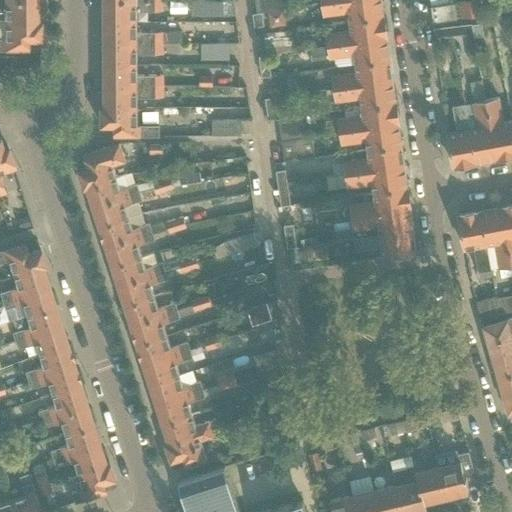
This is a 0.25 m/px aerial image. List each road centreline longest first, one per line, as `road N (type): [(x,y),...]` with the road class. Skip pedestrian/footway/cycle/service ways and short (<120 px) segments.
road 1 (residential): [(151,511),(21,111)]
road 2 (residential): [(508,511),(457,329),(432,195)]
road 3 (residential): [(403,0),(432,195)]
road 4 (residential): [(21,111),(73,96),(73,0)]
